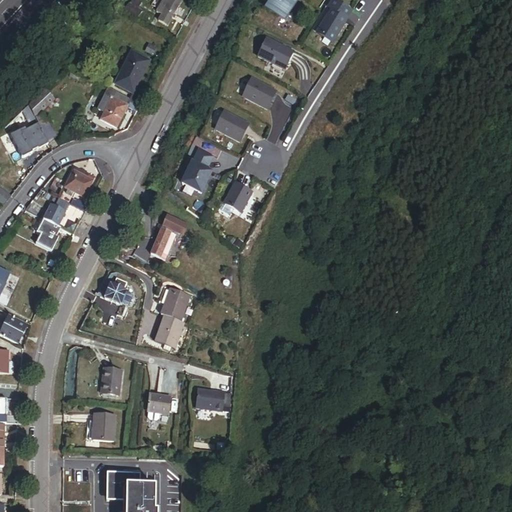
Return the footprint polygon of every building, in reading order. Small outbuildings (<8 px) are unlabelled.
[(165,0),(155,20),(160,23),(172,1),(171,0),(165,0)] [(291,6),(281,0),(270,0),(262,11),(274,20),(281,19),(291,6)] [(141,14),(136,10),(139,6),(134,1),(121,14),(134,21),(141,14)] [(158,27),(166,31),(180,5),(172,1),(160,23),(158,27)] [(314,38),(329,47),(339,32),(344,24),(343,24),(348,15),(330,4),(325,13),(328,15),(314,38)] [(256,61),(283,75),(287,66),(292,57),(265,43),(256,61)] [(118,89),(134,96),(149,64),(129,55),(118,77),(123,79),(118,89)] [(249,83),(240,101),(265,113),(269,104),(274,95),(249,83)] [(105,99),(128,110),(131,105),(108,93),(105,99)] [(35,123),(42,117),(55,104),(46,94),(29,110),(35,122),(35,123)] [(101,124),(117,132),(128,110),(105,99),(98,114),(104,117),(101,124)] [(128,110),(137,115),(140,109),(131,105),(128,110)] [(28,126),(35,122),(29,110),(22,116),(28,126)] [(221,116),(213,134),(237,146),(242,135),(246,128),(221,116)] [(45,141),(52,137),(42,117),(35,123),(38,127),(45,141)] [(30,131),(38,127),(35,123),(35,122),(28,126),(30,131)] [(48,147),(45,141),(38,127),(30,131),(20,136),(19,135),(10,139),(22,162),(32,157),(31,156),(48,147)] [(189,166),(178,187),(198,197),(206,180),(209,175),(189,166)] [(73,197),(83,202),(94,181),(86,178),(85,175),(83,174),(81,175),(80,178),(73,175),(64,192),(67,194),(73,197)] [(233,187),(222,209),(239,217),(249,196),(242,192),(233,187)] [(0,208),(3,211),(11,200),(0,191),(0,208)] [(57,212),(64,216),(69,208),(61,204),(57,212)] [(85,217),(87,212),(73,204),(70,209),(85,217)] [(44,223),(57,230),(64,216),(57,212),(51,210),(49,213),(45,222),(44,223)] [(151,260),(165,265),(176,237),(183,240),(187,230),(167,221),(151,260)] [(56,239),(60,232),(57,230),(44,223),(43,223),(36,237),(40,239),(36,247),(51,255),(58,241),(56,239)] [(121,255),(135,262),(138,253),(125,247),(121,255)] [(0,296),(1,294),(9,279),(10,277),(0,271),(0,296)] [(9,279),(1,294),(9,298),(17,283),(9,279)] [(112,287),(125,292),(127,286),(115,280),(112,287)] [(120,308),(122,304),(125,296),(126,293),(125,292),(112,287),(110,286),(103,301),(120,308)] [(168,320),(183,326),(193,300),(172,292),(162,318),(168,320)] [(122,304),(127,306),(130,298),(125,296),(122,304)] [(0,333),(0,339),(16,347),(26,329),(7,320),(4,326),(2,330),(0,333)] [(175,350),(179,351),(188,328),(183,326),(168,320),(159,344),(168,347),(175,350)] [(0,377),(5,377),(13,377),(13,367),(11,364),(8,364),(8,353),(0,353),(0,377)] [(100,397),(118,399),(120,374),(103,372),(100,397)] [(191,411),(228,414),(230,396),(193,392),(191,411)] [(157,413),(168,414),(170,396),(147,393),(145,412),(147,412),(157,413)] [(157,413),(147,412),(146,417),(148,420),(154,420),(157,419),(157,413)] [(91,444),(114,446),(116,419),(94,417),(91,444)] [(160,511),(155,511),(156,491),(142,491),(143,479),(110,477),(109,504),(126,505),(125,511),(160,511)]
